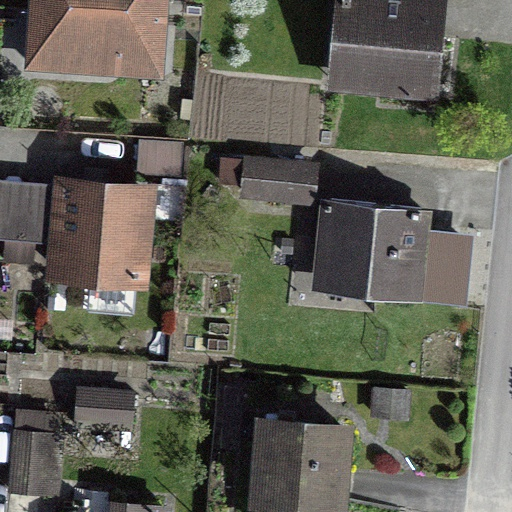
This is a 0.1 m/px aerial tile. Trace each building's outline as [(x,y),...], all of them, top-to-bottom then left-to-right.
[(164,72),(168,0),(28,0),(28,4),(12,3),(8,57),(24,59),(24,62),(32,63),(31,76),(155,84),(155,71),(164,72)] [(334,0),(326,82),(437,93),(445,0),(334,0)] [(137,168),(182,171),(185,135),(140,132),(137,168)] [(240,192),(315,200),(320,158),(244,150),(244,154),(221,151),(218,178),(241,180),(240,192)] [(148,283),(158,177),(54,168),(53,178),(48,238),(45,273),(89,277),(87,303),(133,307),(135,281),(148,283)] [(48,238),(53,178),(0,173),(0,234),(7,235),(5,258),(34,260),(36,237),(48,238)] [(430,223),(432,201),(319,191),(310,286),(321,287),(319,306),(356,309),(358,290),(467,300),(473,227),(430,223)] [(282,250),(292,250),(293,237),(282,237),(282,250)] [(58,397),(59,377),(22,375),(21,395),(58,397)] [(134,417),(136,385),(77,381),(75,413),(134,417)] [(409,416),(411,385),(372,382),(370,414),(409,416)] [(15,404),(9,488),(60,491),(65,429),(61,428),(62,410),(46,409),(46,406),(15,404)] [(349,506),(356,414),(254,406),(246,498),(260,499),(258,511),(298,511),(300,502),(349,506)] [(109,511),(170,511),(172,498),(111,493),(109,511)]
